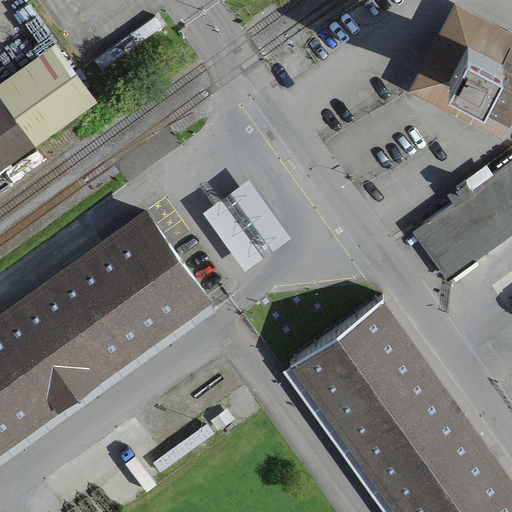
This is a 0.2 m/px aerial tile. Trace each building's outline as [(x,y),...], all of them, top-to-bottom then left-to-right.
[(0,167),(102,98),(61,37),(0,78),(0,167)] [(511,73),(511,60),(483,46),(465,81),(499,98),(511,73)] [(511,169),(424,231),(456,278),(511,239),(511,169)] [(292,233),(249,175),(203,208),(245,266),(292,233)] [(0,461),(222,302),(155,209),(0,320),(0,461)] [(511,511),(511,475),(388,302),(301,364),(406,511),(511,511)]
